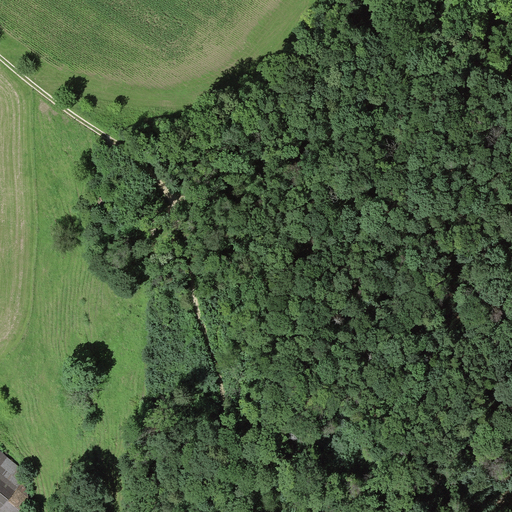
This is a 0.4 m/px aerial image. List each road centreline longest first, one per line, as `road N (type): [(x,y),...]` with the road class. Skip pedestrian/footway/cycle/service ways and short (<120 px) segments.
road 1 (track): [(258,511),(222,431),(208,360),(183,299),(173,207),(186,193),(230,176),(323,99),(398,71),(510,0)]
road 2 (track): [(0,57),(160,181),(182,226),(231,273),(312,297),(369,275),(408,279),(511,356)]
